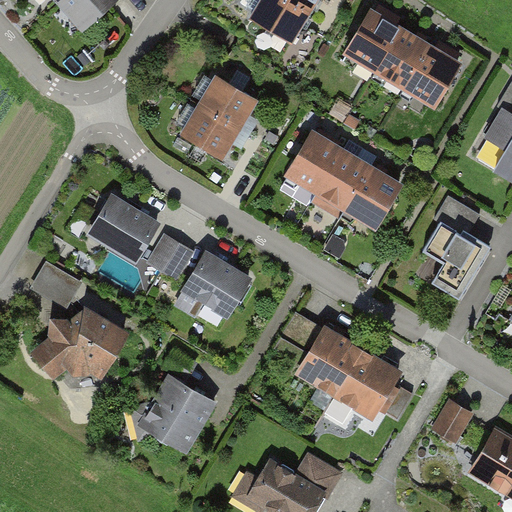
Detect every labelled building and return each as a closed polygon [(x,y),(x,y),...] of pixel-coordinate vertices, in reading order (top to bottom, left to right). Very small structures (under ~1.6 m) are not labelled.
[(65,0),(63,2),(86,27),(116,0),(65,0)] [(256,11),(252,18),(293,42),(305,22),(310,14),(286,0),(244,0),(243,3),(256,11)] [(286,0),(310,14),(316,3),(317,0),(286,0)] [(373,12),(348,53),(377,70),(402,29),(384,19),(388,12),(380,7),(376,14),(373,12)] [(402,29),(377,70),(406,87),(430,47),(402,29)] [(430,47),(406,87),(434,104),(459,63),(456,62),(460,55),(455,52),(450,59),(430,47)] [(217,75),(200,104),(240,129),(258,100),(217,75)] [(511,178),(511,84),(498,106),(505,110),(488,138),(507,150),(496,170),(511,178)] [(200,104),(182,133),(223,158),(240,129),(200,104)] [(317,135),(314,133),(281,187),(310,205),(313,201),(343,151),(330,142),(333,137),(321,129),(317,135)] [(371,167),(343,151),(313,201),(341,217),(346,208),(371,167)] [(400,184),(371,167),(346,208),(375,225),(400,184)] [(460,299),(492,247),(469,233),(480,215),(449,196),(435,220),(441,223),(424,251),(444,263),(433,282),(460,299)] [(157,224),(113,197),(92,233),(136,259),(157,224)] [(342,241),(334,236),(326,249),(339,257),(345,248),(342,241)] [(192,252),(166,237),(151,262),(176,278),(192,252)] [(249,279),(207,255),(178,304),(196,315),(204,301),(228,315),(249,279)] [(67,275),(47,264),(33,288),(53,299),(67,275)] [(104,367),(125,333),(88,311),(69,326),(66,322),(54,320),(53,332),(56,337),(38,351),(55,373),(69,362),(76,371),(87,370),(93,360),(104,367)] [(364,351),(327,329),(325,330),(296,313),(275,349),(304,366),(300,372),(338,394),(364,351)] [(175,351),(166,367),(174,372),(156,403),(146,405),(149,415),(143,425),(153,430),(154,437),(167,445),(175,443),(185,449),(213,402),(184,385),(196,364),(175,351)] [(398,372),(364,351),(338,394),(326,413),(344,424),(355,405),(373,416),(378,408),(398,420),(414,394),(393,381),(398,372)] [(472,414),(452,402),(436,429),(456,440),(472,414)] [(511,443),(495,433),(474,466),(494,478),(491,484),(506,493),(509,488),(511,489),(511,443)] [(313,511),(323,495),(327,498),(341,474),(310,455),(297,477),(271,462),(251,495),(270,506),(270,511),(313,511)]
